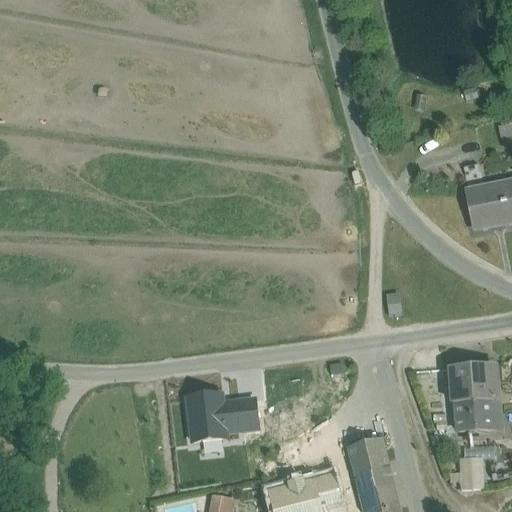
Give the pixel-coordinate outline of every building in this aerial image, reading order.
[(511,186),(469,195),(476,232),(511,225),(511,186)] [(492,368),(451,371),(454,406),(456,406),(458,432),(496,431),(492,368)] [(222,398),(188,402),(193,445),(228,442),(227,436),(259,432),(255,403),(223,407),(222,398)] [(380,442),(348,451),(356,481),(339,485),(345,511),(400,511),(386,455),(380,442)] [(484,489),(483,458),(455,460),(456,490),(484,489)] [(336,472),(311,478),(310,475),(290,479),(298,511),(309,511),(311,511),(310,511),(345,511),(339,485),(336,472)] [(231,511),(233,503),(214,500),(211,511),(231,511)]
